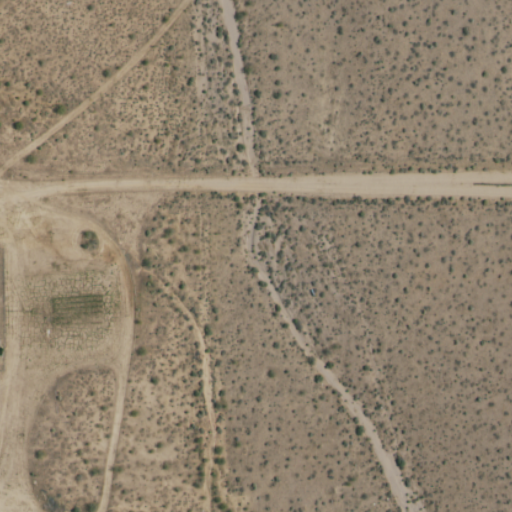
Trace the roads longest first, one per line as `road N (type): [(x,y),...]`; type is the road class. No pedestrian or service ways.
road 1 (residential): [(0,187),(511,185)]
road 2 (track): [(0,168),(187,0)]
